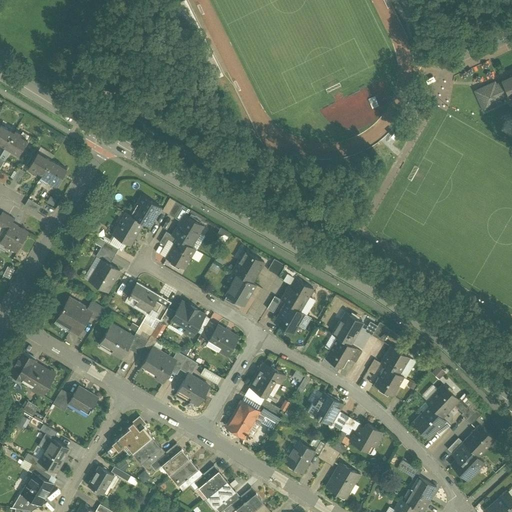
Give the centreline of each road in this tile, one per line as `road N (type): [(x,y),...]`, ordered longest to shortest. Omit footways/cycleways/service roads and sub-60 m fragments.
road 1 (secondary): [(511,405),(369,287),(106,134)]
road 2 (residential): [(256,337),(362,399),(457,503)]
road 3 (residential): [(0,315),(106,134)]
road 4 (residential): [(340,511),(198,433)]
road 5 (residential): [(122,390),(0,316)]
road 6 (residential): [(57,511),(122,390)]
road 7 (residential): [(144,263),(256,337)]
road 8 (secondary): [(106,134),(0,73)]
